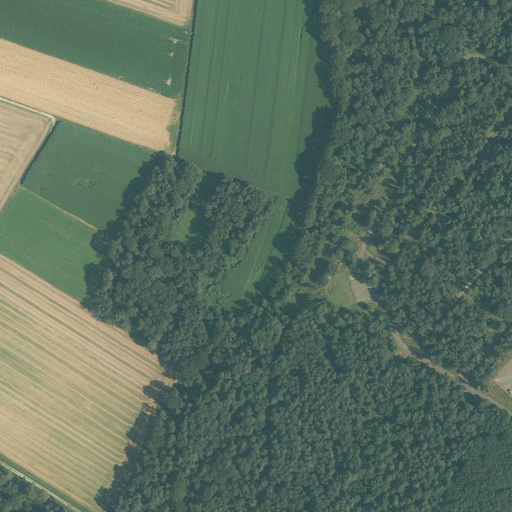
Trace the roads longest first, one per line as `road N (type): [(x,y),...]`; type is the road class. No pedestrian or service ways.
road 1 (track): [(511,417),(405,347),(362,265),(366,237),(455,65),(484,57),(511,72)]
road 2 (track): [(114,511),(130,493),(168,398),(286,273)]
road 3 (track): [(286,273),(346,115),(326,0)]
road 4 (track): [(373,295),(389,260),(511,109)]
road 5 (track): [(170,159),(0,99)]
road 6 (track): [(199,0),(170,159)]
road 7 (track): [(395,334),(426,333),(511,235)]
road 8 (track): [(307,209),(170,159)]
